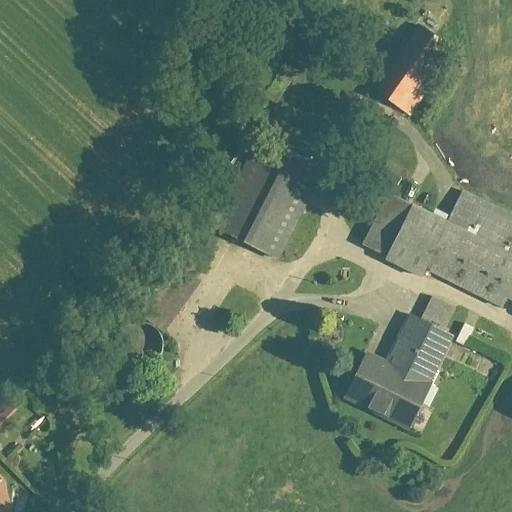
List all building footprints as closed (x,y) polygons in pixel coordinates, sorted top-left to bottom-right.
[(420,30),(376,94),(414,120),(458,56),(420,30)] [(272,144),(226,234),(281,263),(328,173),(272,144)] [(511,217),(463,194),(447,226),(415,210),(386,197),(361,249),(390,263),(389,264),(425,282),(429,274),(507,312),(511,304),(511,217)] [(501,368),(467,350),(476,332),(467,327),(457,346),(453,345),(455,342),(447,337),(458,316),(435,304),(424,326),(413,320),(387,369),(370,360),(349,401),(417,436),(438,395),(429,390),(439,373),(486,397),(501,368)] [(117,346),(120,360),(132,370),(143,372),(152,369),(161,361),(165,345),(159,332),(145,324),(128,327),(122,333),(117,346)] [(10,399),(0,409),(0,446),(2,448),(31,417),(10,399)]
